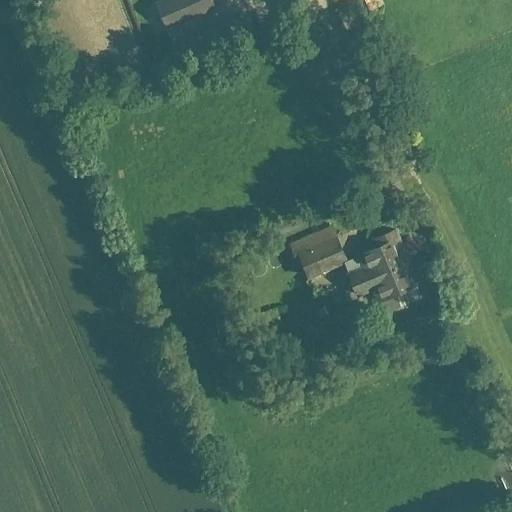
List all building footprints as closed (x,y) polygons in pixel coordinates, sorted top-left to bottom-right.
[(209,0),(175,0),(184,20),(213,8),(209,0)] [(281,236),(305,225),(297,211),(274,221),(281,236)] [(293,255),(298,253),(308,277),(345,262),(330,228),(289,245),(293,255)] [(371,240),(375,249),(359,256),(364,268),(348,275),(358,296),(374,289),(383,312),(398,305),(393,294),(416,284),(393,231),(371,240)] [(276,308),(235,320),(242,340),(282,326),(276,308)]
